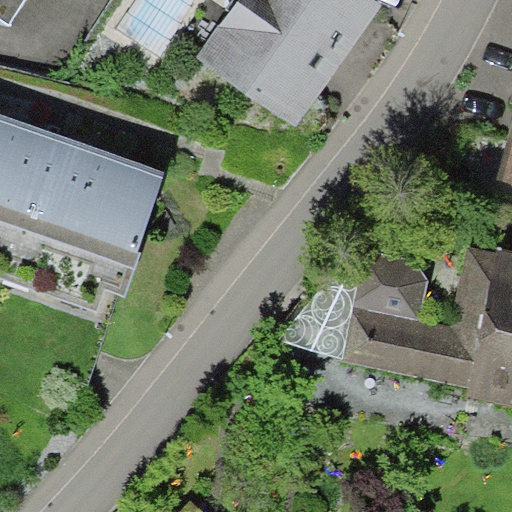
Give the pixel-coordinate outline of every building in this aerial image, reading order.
[(24,0),(0,0),(0,18),(9,24),(24,0)] [(382,4),(375,0),(235,0),(196,57),(296,126),(338,65),(382,4)] [(52,132),(0,113),(0,277),(97,312),(106,288),(125,295),(140,253),(136,252),(165,172),(52,132)] [(511,120),(510,130),(496,179),(511,183),(511,120)] [(498,253),(469,247),(450,328),(420,321),(429,279),(414,260),(368,250),(344,359),(468,387),(467,392),(511,402),(511,250),(499,247),(498,253)] [(201,511),(190,501),(179,511),(201,511)]
